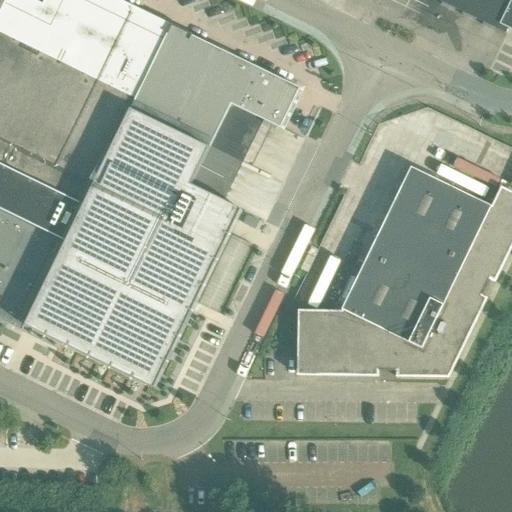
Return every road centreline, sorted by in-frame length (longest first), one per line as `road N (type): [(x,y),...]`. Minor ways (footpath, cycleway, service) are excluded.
road 1 (unclassified): [(0,382),(136,443),(192,426),(382,48)]
road 2 (unclassified): [(511,108),(382,48)]
